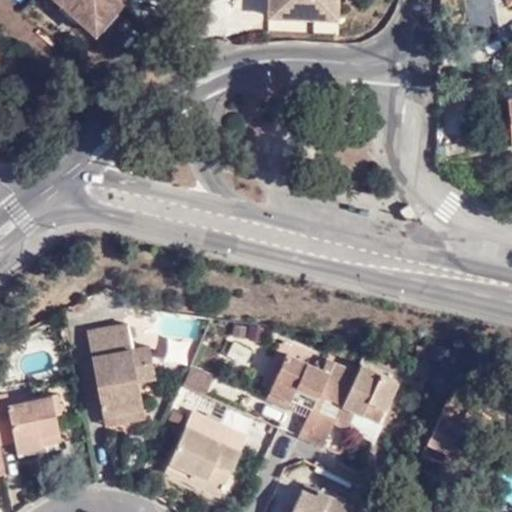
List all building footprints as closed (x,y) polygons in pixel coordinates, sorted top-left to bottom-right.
[(82,0),(56,0),(96,35),(125,0),(104,0),(95,11),(82,0)] [(82,0),(95,11),(104,0),(82,0)] [(337,0),(266,0),(266,13),(336,16),(337,0)] [(442,228),(431,217),(420,228),(431,240),(442,228)] [(157,313),(152,334),(195,344),(200,323),(157,313)] [(143,377),(162,372),(155,342),(139,346),(132,320),(92,330),(112,415),(151,406),(146,387),(143,377)] [(261,340),(263,326),(248,323),(246,337),(261,340)] [(439,360),(445,347),(430,346),(421,346),(413,345),(412,357),(432,359),(431,360),(439,360)] [(335,422),(359,371),(327,357),(322,366),(288,350),(271,386),(291,395),(312,405),(299,432),(325,444),(335,422)] [(216,373),(193,363),(185,382),(208,392),(216,373)] [(397,379),(363,363),(359,371),(335,422),(349,428),(376,440),(384,424),(378,421),(397,379)] [(165,383),(162,372),(143,377),(146,387),(165,383)] [(484,386),(453,373),(426,435),(447,445),(449,440),(478,453),(489,429),(479,425),(486,409),(476,405),(484,386)] [(287,404),(291,395),(271,386),(267,394),(287,404)] [(12,390),(0,392),(0,410),(5,441),(20,437),(22,447),(46,441),(46,440),(45,433),(63,429),(65,429),(57,390),(13,399),(12,390)] [(152,414),(151,406),(112,415),(114,423),(152,414)] [(198,468),(228,482),(249,432),(198,408),(172,464),(195,474),(198,468)] [(5,441),(0,410),(0,467),(10,466),(5,441)] [(66,437),(65,429),(63,429),(45,433),(46,440),(46,441),(66,437)] [(223,491),(228,482),(198,468),(195,474),(193,478),(223,491)] [(371,511),(381,491),(355,480),(351,492),(363,498),(356,511),(371,511)] [(349,511),(355,501),(320,485),(317,489),(304,483),(291,511),(349,511)]
